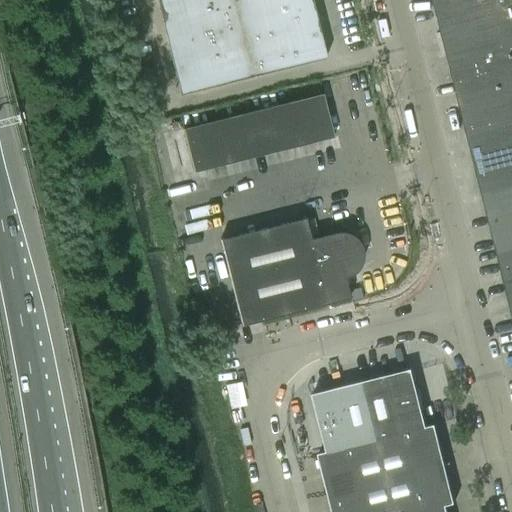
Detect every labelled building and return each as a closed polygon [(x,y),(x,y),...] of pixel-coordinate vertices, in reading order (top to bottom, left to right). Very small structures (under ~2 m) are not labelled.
[(234,3),(233,0),(156,0),(161,21),(234,3)] [(240,27),(314,9),(311,0),(245,0),(234,3),(240,27)] [(432,0),(436,12),(483,0),(432,0)] [(442,35),(511,17),(511,0),(483,0),(436,12),(442,35)] [(240,27),(234,3),(161,21),(167,45),(240,27)] [(247,51),(320,33),(314,9),(240,27),(247,51)] [(448,59),(511,42),(511,17),(442,35),(448,59)] [(247,51),(240,27),(167,45),(174,70),(247,51)] [(253,76),(326,57),(320,33),(247,51),(253,76)] [(453,82),(511,67),(511,42),(448,59),(453,82)] [(253,76),(247,51),(174,70),(180,94),(253,76)] [(459,105),(511,91),(511,67),(453,82),(459,105)] [(465,128),(511,116),(511,91),(459,105),(465,128)] [(325,93),(184,123),(193,167),(335,137),(325,93)] [(471,152),(511,141),(511,116),(465,128),(471,152)] [(477,175),(511,166),(511,141),(471,152),(477,175)] [(483,198),(511,190),(511,166),(477,175),(483,198)] [(488,221),(511,215),(511,190),(483,198),(488,221)] [(494,245),(511,240),(511,215),(488,221),(494,245)] [(349,298),(344,277),(347,277),(349,276),(352,274),(354,273),(356,270),(358,269),(360,266),(361,263),(362,261),(362,258),(362,256),(362,253),(362,251),(362,249),(361,248),(360,245),(359,242),(356,239),(355,237),(352,236),(351,235),(348,233),(345,232),(342,232),(341,232),(339,232),(337,232),(334,232),(310,238),(305,218),(220,239),(241,325),(349,298)] [(500,268),(511,265),(511,240),(494,245),(500,268)] [(506,291),(511,289),(511,265),(500,268),(506,291)] [(411,369),(407,370),(362,381),(376,440),(426,427),(411,369)] [(362,381),(316,393),(312,394),(327,451),(327,452),(376,440),(362,381)] [(426,427),(376,440),(386,478),(444,464),(434,424),(426,427)] [(376,440),(327,452),(327,451),(318,454),(328,493),(386,478),(376,440)] [(444,464),(386,478),(394,511),(416,511),(445,505),(454,503),(444,464)] [(394,511),(386,478),(328,493),(332,511),(394,511)]
